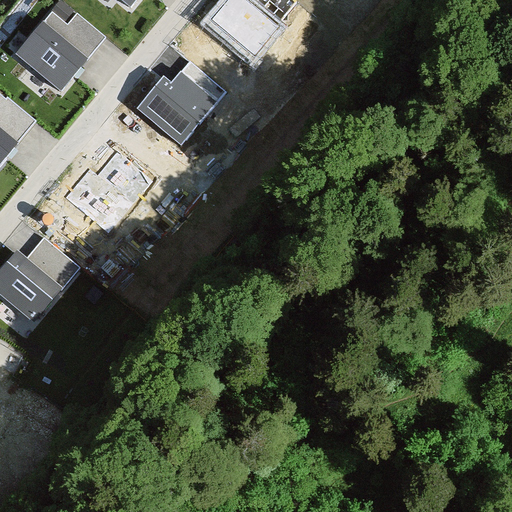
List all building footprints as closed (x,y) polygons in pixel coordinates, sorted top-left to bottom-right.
[(252,56),(295,4),(289,0),(227,0),(210,22),(252,56)] [(68,24),(52,12),(17,55),(61,91),(105,36),(77,13),(68,24)] [(181,143),(224,91),(189,63),(170,86),(162,80),(138,109),(181,143)] [(6,99),(0,94),(0,163),(36,120),(7,97),(6,99)] [(109,233),(151,181),(117,153),(98,175),(90,169),(66,198),(109,233)] [(0,290),(36,319),(78,267),(44,239),(25,262),(17,255),(0,276),(0,290)]
